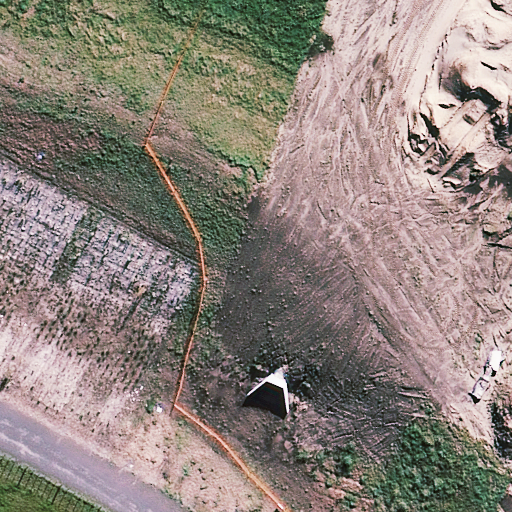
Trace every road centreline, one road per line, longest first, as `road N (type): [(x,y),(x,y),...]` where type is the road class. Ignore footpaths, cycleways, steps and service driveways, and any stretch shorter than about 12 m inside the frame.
road 1 (secondary): [(511,146),(207,0)]
road 2 (track): [(0,420),(156,511)]
